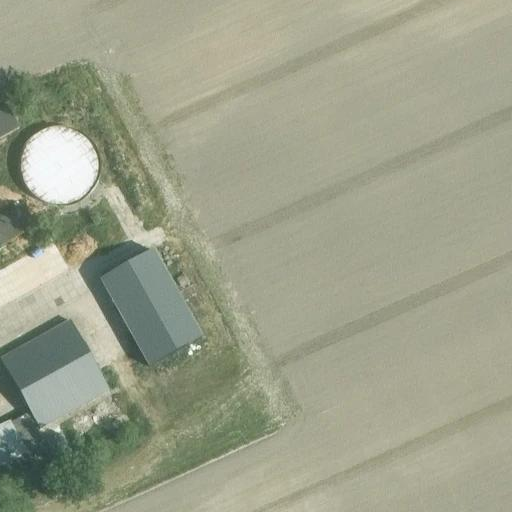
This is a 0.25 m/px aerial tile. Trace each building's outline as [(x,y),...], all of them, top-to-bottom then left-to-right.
[(0,138),(19,128),(7,106),(0,109),(0,138)] [(0,217),(0,245),(38,225),(26,203),(0,217)] [(152,251),(99,280),(148,368),(201,338),(152,251)] [(0,426),(0,466),(27,452),(20,439),(113,389),(75,319),(1,358),(29,411),(0,426)] [(44,441),(56,461),(75,450),(62,430),(44,441)]
